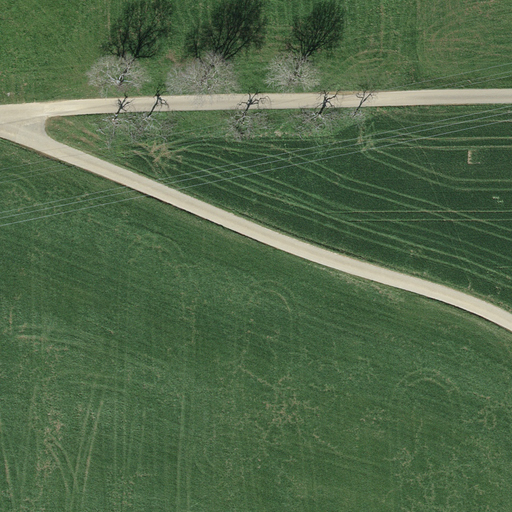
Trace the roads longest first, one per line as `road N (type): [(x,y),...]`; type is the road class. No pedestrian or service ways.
road 1 (track): [(511,322),(296,247),(0,126)]
road 2 (track): [(511,95),(122,104),(0,116)]
